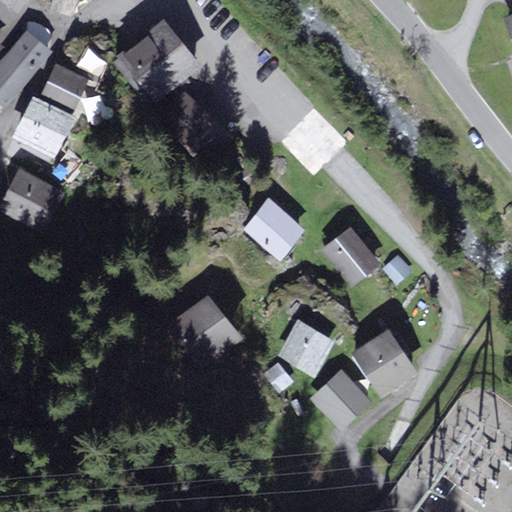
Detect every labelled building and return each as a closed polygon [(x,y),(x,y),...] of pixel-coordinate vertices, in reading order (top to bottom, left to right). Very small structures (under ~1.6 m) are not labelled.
[(71,10),(73,0),(56,0),(55,4),(71,10)] [(511,11),(501,15),(511,47),(511,11)] [(168,17),(133,49),(174,94),(209,61),(168,17)] [(32,33),(0,68),(0,102),(11,109),(58,52),(32,33)] [(0,37),(0,56),(10,45),(0,37)] [(61,62),(46,95),(80,113),(94,79),(61,62)] [(40,97),(19,136),(57,156),(78,119),(40,97)] [(198,100),(167,130),(200,163),(233,134),(198,100)] [(68,180),(82,163),(67,152),(54,168),(68,180)] [(21,170),(0,201),(0,213),(40,236),(67,198),(21,170)] [(265,203),(240,232),(280,266),(303,237),(265,203)] [(340,232),(315,255),(348,290),(373,267),(340,232)] [(395,280),(408,269),(397,257),(384,268),(395,280)] [(199,301),(170,324),(207,369),(236,345),(199,301)] [(298,319),(277,355),(315,377),(336,341),(298,319)] [(375,334),(338,359),(368,404),(405,379),(375,334)] [(294,382),(278,362),(264,373),(279,393),(294,382)] [(363,407),(331,373),(302,400),(334,434),(363,407)]
